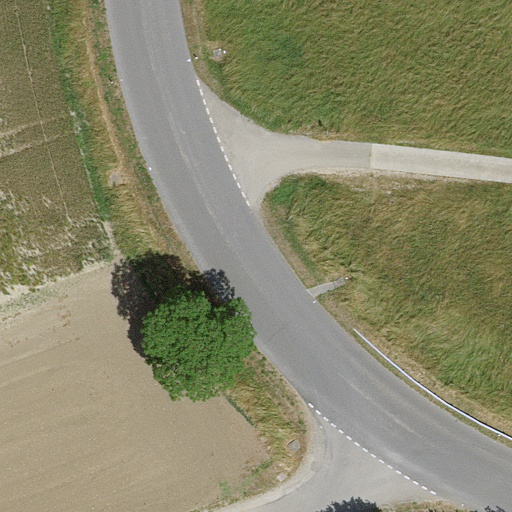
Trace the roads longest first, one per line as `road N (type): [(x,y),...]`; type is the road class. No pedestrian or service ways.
road 1 (tertiary): [(139,0),(175,144),(258,298),(314,367),(390,420)]
road 2 (track): [(175,144),(511,168)]
road 3 (tertiary): [(390,420),(511,490)]
road 4 (residential): [(390,420),(289,511)]
